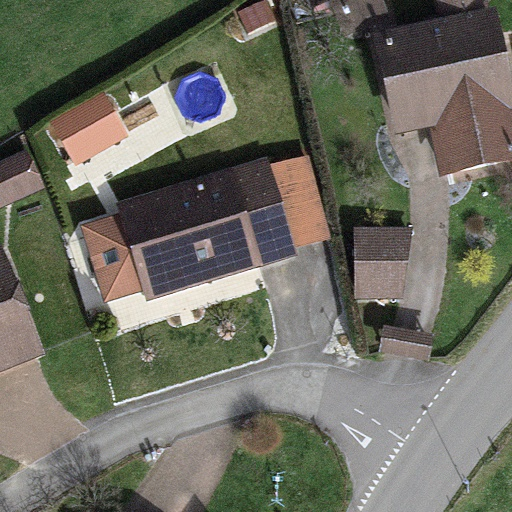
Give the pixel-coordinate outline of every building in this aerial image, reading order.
[(511,128),(489,14),(380,37),(398,125),(433,118),(443,169),(511,155),(511,128)] [(111,93),(43,133),(63,167),(131,128),(111,93)] [(289,157),(120,207),(148,298),(288,256),(277,219),(305,210),(289,157)] [(21,169),(0,177),(0,208),(32,195),(21,169)] [(407,230),(356,231),(357,297),(397,298),(407,230)] [(0,260),(0,371),(36,358),(0,260)]
